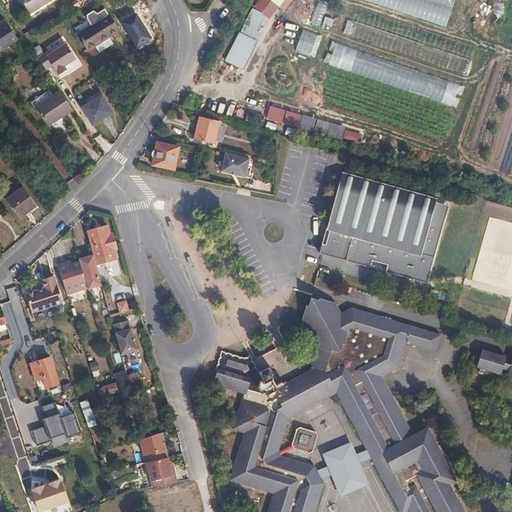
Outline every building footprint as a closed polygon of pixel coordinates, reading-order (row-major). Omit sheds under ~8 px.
[(50,0),(22,0),(30,13),(50,0)] [(280,5),(272,0),(257,0),(254,5),(270,18),(280,5)] [(328,3),(319,0),(317,0),(310,23),(320,26),(328,3)] [(453,8),(428,0),(364,0),(446,27),(453,8)] [(428,0),(453,8),(455,0),(428,0)] [(239,32),(257,40),(260,33),(257,32),(266,15),(252,8),(239,32)] [(477,48),(359,8),(354,22),(472,62),(477,48)] [(106,14),(116,29),(118,28),(108,13),(106,14)] [(136,13),(121,23),(137,48),(152,39),(136,13)] [(108,34),(116,29),(106,14),(77,32),(87,48),(94,43),(99,50),(112,41),(108,34)] [(0,51),(18,38),(2,19),(0,20),(0,51)] [(472,62),(354,22),(348,39),(466,79),(472,62)] [(319,34),(303,28),(295,51),(311,56),(319,34)] [(257,40),(239,32),(224,62),(239,69),(242,71),(257,40)] [(49,71),(54,67),(60,76),(83,62),(70,41),(41,59),(49,71)] [(464,88),(338,43),(330,64),(456,110),(464,88)] [(58,102),(66,112),(73,107),(61,90),(54,95),(58,102)] [(44,102),(56,118),(66,112),(58,102),(54,95),(44,102)] [(112,112),(101,95),(82,107),(92,124),(112,112)] [(185,96),(183,105),(191,107),(193,99),(188,97),(185,96)] [(49,123),(56,118),(44,102),(37,106),(49,123)] [(286,110),(270,106),(266,119),(282,123),(286,110)] [(246,119),(261,124),(264,115),(248,110),(246,119)] [(302,115),(286,110),(283,123),(299,128),(302,115)] [(313,131),(316,119),(303,115),(300,127),(313,131)] [(214,143),(218,123),(198,119),(195,139),(214,143)] [(327,135),(331,123),(317,119),(314,131),(327,135)] [(264,127),(275,130),(277,124),(266,121),(264,127)] [(341,139),(345,127),(332,123),(328,136),(341,139)] [(362,135),(346,130),(343,138),(360,143),(362,135)] [(174,169),(178,147),(157,143),(152,164),(174,169)] [(249,158),(225,153),(221,171),(245,176),(249,158)] [(343,171),(319,251),(370,266),(371,259),(387,264),(385,271),(427,283),(446,217),(432,213),(436,202),(437,198),(343,171)] [(36,205),(23,187),(7,200),(20,217),(36,205)] [(450,206),(436,202),(432,213),(446,217),(450,206)] [(85,229),(93,256),(95,263),(116,257),(113,248),(109,233),(106,224),(85,229)] [(93,256),(78,261),(79,263),(86,287),(87,288),(101,283),(95,263),(93,256)] [(65,265),(57,268),(67,296),(75,294),(74,291),(86,287),(79,263),(71,265),(66,267),(65,265)] [(42,291),(48,306),(62,301),(53,276),(40,280),(42,287),(41,287),(42,291)] [(31,311),(48,306),(42,291),(41,287),(25,293),(31,311)] [(305,305),(304,305),(300,320),(300,321),(314,347),(316,348),(319,348),(312,372),(286,386),(284,383),(280,381),(274,385),(271,379),(270,377),(274,375),(269,365),(258,371),(256,367),(253,367),(255,365),(253,361),(249,361),(251,358),(249,355),(244,355),(243,357),(240,356),(238,357),(238,355),(233,353),(231,354),(230,352),(226,351),(225,352),(224,351),(220,349),(218,356),(220,357),(218,357),(216,362),(218,363),(215,364),(214,369),(216,370),(212,384),(241,393),(234,420),(238,431),(242,432),(228,479),(272,493),(265,511),(312,511),(321,483),(316,481),(311,479),(308,475),(312,465),(279,455),(291,449),(295,448),(305,451),(307,453),(310,451),(315,436),(316,435),(314,431),(311,431),(298,427),(298,426),(293,428),(294,430),(288,445),(274,452),(286,417),(300,409),(298,406),(321,394),(322,397),(331,393),(334,397),(337,395),(362,444),(367,453),(398,511),(403,511),(405,511),(462,511),(461,510),(459,509),(453,499),(454,496),(447,484),(454,481),(452,476),(450,475),(445,467),(445,463),(443,460),(441,459),(436,450),(437,447),(435,445),(433,444),(428,435),(429,432),(426,427),(411,434),(381,376),(396,368),(402,350),(399,349),(401,342),(405,343),(433,352),(438,335),(350,308),(340,312),(334,303),(318,298),(317,301),(312,298),(309,298),(307,305),(305,305)] [(125,300),(115,303),(118,314),(129,311),(125,300)] [(117,367),(139,361),(128,319),(115,323),(117,329),(111,331),(117,353),(113,354),(117,367)] [(0,363),(14,360),(11,347),(0,350),(0,363)] [(319,348),(316,348),(316,351),(307,354),(306,358),(311,367),(284,383),(286,386),(312,372),(319,348)] [(511,351),(508,366),(501,364),(503,357),(479,350),(474,368),(477,369),(476,372),(484,375),(485,371),(498,375),(500,369),(506,371),(504,378),(511,380),(511,351)] [(57,383),(47,357),(29,363),(34,379),(42,377),(45,387),(57,383)] [(88,364),(91,371),(98,369),(96,361),(88,364)] [(140,382),(135,368),(120,374),(125,387),(140,382)] [(99,389),(102,397),(120,391),(117,382),(99,389)] [(298,406),(300,409),(322,397),(321,394),(298,406)] [(85,428),(93,426),(87,400),(79,402),(85,428)] [(30,430),(34,444),(78,432),(73,412),(58,416),(54,402),(35,408),(40,427),(30,430)] [(147,487),(174,482),(162,432),(136,438),(147,487)] [(324,465),(314,470),(319,479),(328,474),(339,494),(367,479),(356,459),(367,453),(362,444),(351,450),(345,439),(318,454),(324,465)] [(314,470),(312,466),(312,465),(308,475),(311,479),(316,481),(321,483),(319,479),(314,470)] [(62,478),(31,488),(38,511),(40,511),(70,502),(62,478)]
